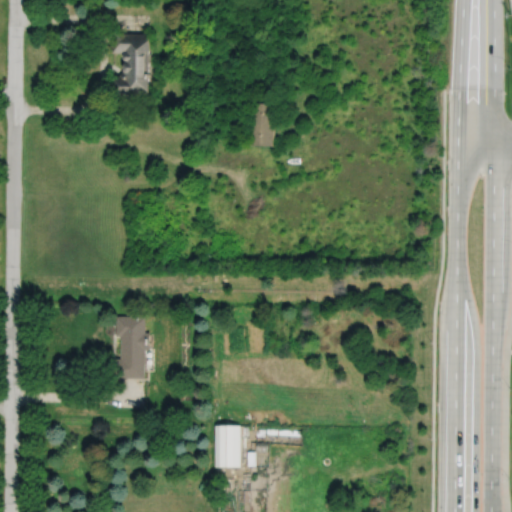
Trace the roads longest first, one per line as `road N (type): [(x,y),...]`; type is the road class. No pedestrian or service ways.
road 1 (secondary): [(461,0),(455,511)]
road 2 (residential): [(11,511),(15,0)]
road 3 (secondary): [(490,511),(492,0)]
road 4 (track): [(278,158),(214,164),(131,187),(14,189)]
road 5 (track): [(138,511),(201,482),(222,405),(257,404)]
